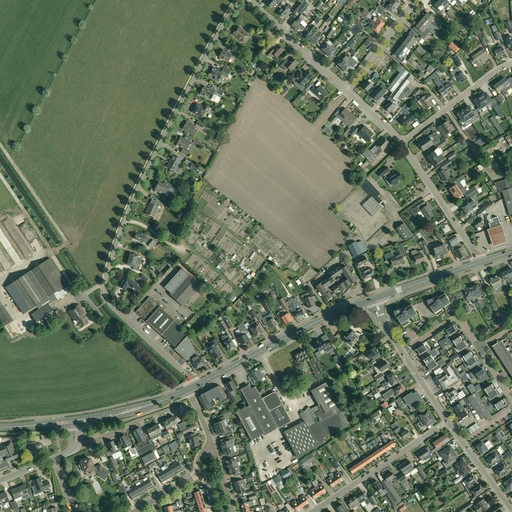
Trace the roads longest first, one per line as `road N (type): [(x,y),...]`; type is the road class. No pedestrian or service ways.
road 1 (residential): [(194,386),(112,307),(105,284),(136,191),(238,0)]
road 2 (residential): [(447,421),(313,511)]
road 3 (primary): [(194,386),(330,315)]
road 4 (residential): [(479,263),(401,143)]
road 5 (residential): [(401,143),(511,63)]
road 6 (residential): [(345,88),(248,0)]
road 7 (residential): [(357,304),(360,280),(343,256),(313,285),(330,315)]
